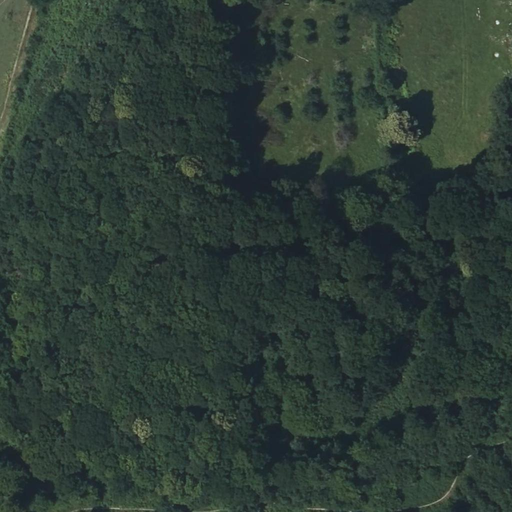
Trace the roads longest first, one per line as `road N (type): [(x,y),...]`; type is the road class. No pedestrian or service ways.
road 1 (track): [(194,511),(239,510),(266,499),(344,511)]
road 2 (track): [(403,511),(441,500),(467,458),(511,439)]
